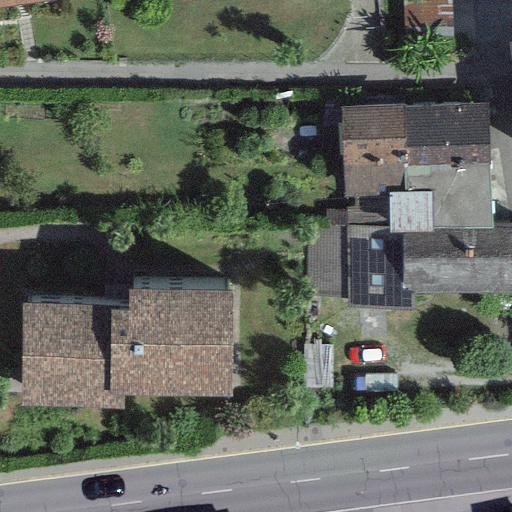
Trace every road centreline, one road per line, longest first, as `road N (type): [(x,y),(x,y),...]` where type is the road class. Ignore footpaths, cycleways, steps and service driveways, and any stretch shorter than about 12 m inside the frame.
road 1 (residential): [(0,77),(494,79),(511,129)]
road 2 (primary): [(511,455),(79,511)]
